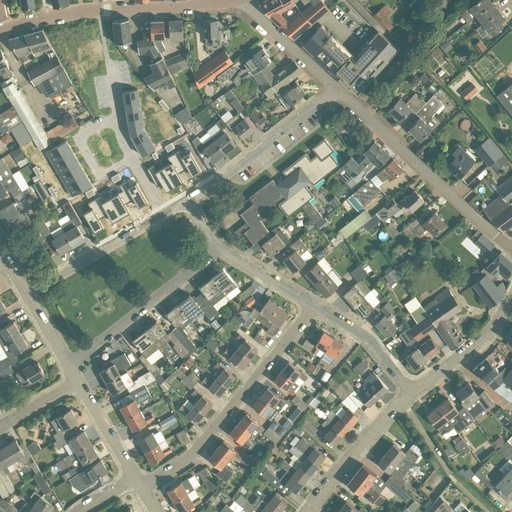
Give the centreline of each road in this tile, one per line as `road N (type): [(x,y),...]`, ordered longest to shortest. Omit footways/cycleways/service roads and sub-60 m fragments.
road 1 (residential): [(143,488),(206,447),(315,305)]
road 2 (residential): [(0,30),(81,11),(237,0)]
road 3 (residential): [(511,247),(335,89)]
road 4 (residential): [(69,368),(217,249)]
road 5 (residential): [(187,202),(335,89)]
road 6 (residential): [(27,295),(166,213)]
road 7 (residential): [(308,511),(411,393)]
road 8 (residential): [(411,393),(490,334),(511,300)]
road 9 (residential): [(411,393),(370,342),(315,305)]
road 10 (residential): [(335,89),(239,0)]
road 11 (residential): [(132,156),(100,173),(80,139),(119,116)]
